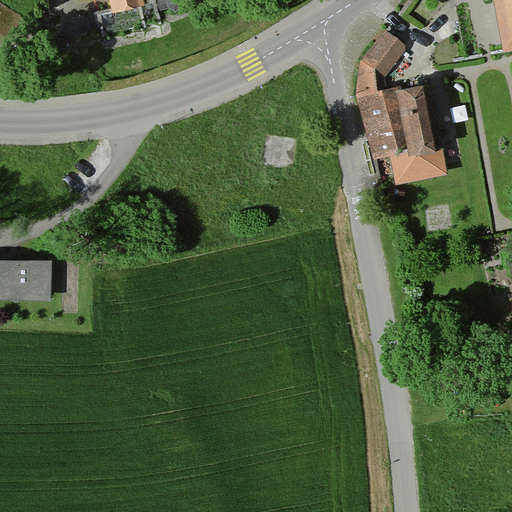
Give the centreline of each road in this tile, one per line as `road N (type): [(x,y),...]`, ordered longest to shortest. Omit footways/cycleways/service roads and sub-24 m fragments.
road 1 (unclassified): [(405,511),(402,444),(318,24)]
road 2 (residential): [(0,123),(123,116),(201,89),(318,24)]
